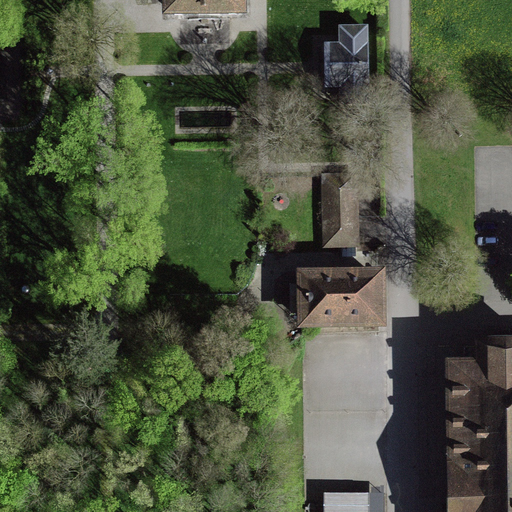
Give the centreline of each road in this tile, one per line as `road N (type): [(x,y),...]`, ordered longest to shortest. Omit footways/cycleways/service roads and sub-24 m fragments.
road 1 (unclassified): [(397,0),(406,511)]
road 2 (unknown): [(0,315),(157,299),(328,240),(403,235)]
